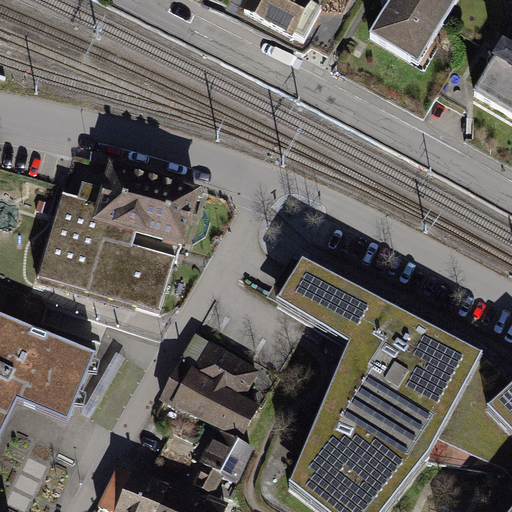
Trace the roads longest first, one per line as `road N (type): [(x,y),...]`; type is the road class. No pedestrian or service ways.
road 1 (residential): [(141,0),(511,202)]
road 2 (residential): [(83,511),(265,178)]
road 3 (residential): [(265,178),(357,216),(511,302)]
road 4 (residential): [(0,111),(265,178)]
